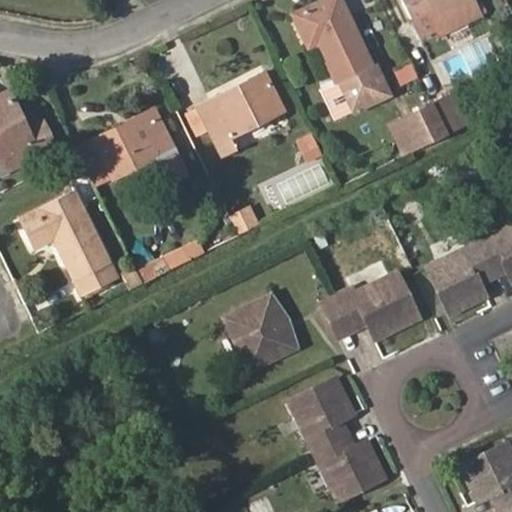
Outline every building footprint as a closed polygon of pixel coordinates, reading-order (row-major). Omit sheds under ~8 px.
[(372,64),(341,0),(318,0),(291,13),(307,46),(316,42),(336,83),(322,89),(337,118),(391,92),(377,62),(372,64)] [(402,0),(411,16),(429,7),(435,17),(461,5),(469,19),(483,12),(476,0),(402,0)] [(435,17),(441,32),(469,19),(461,5),(435,17)] [(411,16),(422,41),(441,32),(435,17),(429,7),(411,16)] [(401,85),(419,76),(410,59),(393,68),(401,85)] [(230,94),(228,89),(198,103),(222,153),(235,147),(230,136),(284,108),(265,70),(250,77),(253,83),(230,94)] [(250,77),(228,89),(230,94),(253,83),(250,77)] [(25,128),(7,90),(0,93),(0,153),(1,153),(8,167),(52,145),(41,120),(25,128)] [(453,92),(432,102),(447,132),(467,122),(453,92)] [(398,119),(406,136),(412,149),(447,132),(432,102),(398,119)] [(157,112),(154,106),(122,122),(125,127),(157,112)] [(125,127),(122,122),(94,136),(113,175),(153,155),(166,181),(186,171),(157,112),(125,127)] [(389,123),(398,140),(406,136),(398,119),(389,123)] [(311,133),(297,140),(307,161),(321,154),(311,133)] [(323,156),(283,173),(292,195),(332,178),(323,156)] [(116,273),(75,188),(18,216),(34,249),(53,240),(77,291),(116,273)] [(256,218),(247,201),(242,204),(251,221),(256,218)] [(242,204),(230,210),(238,227),(251,221),(242,204)] [(511,224),(480,241),(494,271),(509,264),(511,269),(511,224)] [(203,251),(195,237),(182,244),(189,258),(203,251)] [(494,271),(480,241),(430,265),(453,312),(489,295),(484,285),(481,278),(494,271)] [(182,244),(162,253),(170,267),(189,258),(182,244)] [(128,287),(142,281),(134,264),(121,270),(128,287)] [(494,271),(498,278),(511,271),(511,269),(509,264),(494,271)] [(484,285),(498,278),(494,271),(481,278),(484,285)] [(357,292),(354,286),(339,294),(354,324),(369,317),(372,324),(379,337),(421,316),(399,272),(357,292)] [(298,345),(274,293),(227,316),(254,367),(298,345)] [(298,345),(293,316),(274,293),(298,345)] [(339,294),(323,302),(339,332),(354,324),(339,294)] [(358,331),(372,324),(369,317),(354,324),(358,331)] [(358,331),(354,324),(339,332),(342,339),(358,331)] [(159,325),(149,330),(155,342),(165,337),(159,325)] [(338,375),(292,398),(317,448),(348,433),(340,419),(348,415),(356,411),(338,375)] [(348,433),(355,429),(348,415),(340,419),(348,433)] [(362,443),(355,429),(348,433),(354,447),(362,443)] [(362,443),(354,447),(348,433),(317,448),(341,498),(388,475),(370,439),(362,443)] [(511,500),(511,447),(508,440),(464,463),(482,500),(489,495),(495,492),(502,505),(511,500)] [(489,495),(496,508),(502,505),(495,492),(489,495)] [(511,511),(511,500),(502,505),(505,511),(511,511)]
